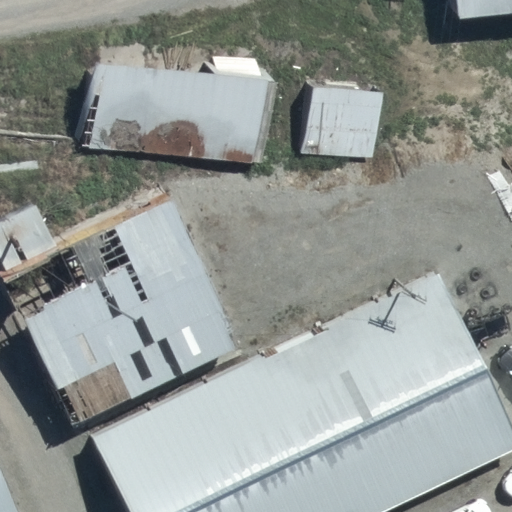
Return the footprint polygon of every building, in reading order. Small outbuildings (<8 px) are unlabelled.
[(264,60),(83,44),(74,146),(255,162),(264,60)] [(375,78),(302,74),(297,148),(370,153),(375,78)] [(28,288),(10,297),(65,412),(234,332),(156,168),(46,224),(65,264),(25,283),(28,288)] [(511,428),(430,257),(84,424),(126,511),(350,511),(511,434),(511,428)] [(15,511),(0,476),(0,511),(15,511)]
